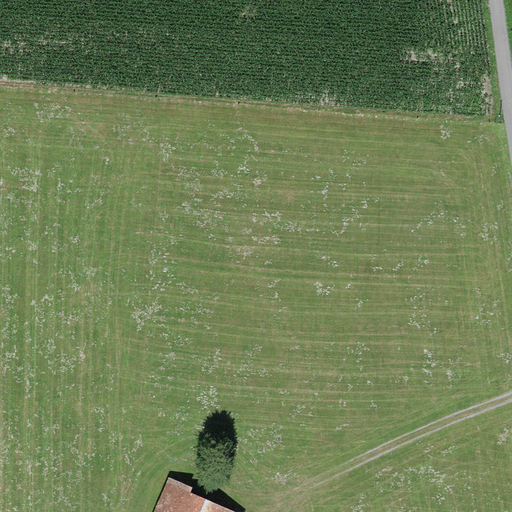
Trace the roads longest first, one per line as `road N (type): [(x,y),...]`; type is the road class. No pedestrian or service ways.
road 1 (track): [(511,393),(288,492)]
road 2 (unclassified): [(495,0),(511,124)]
